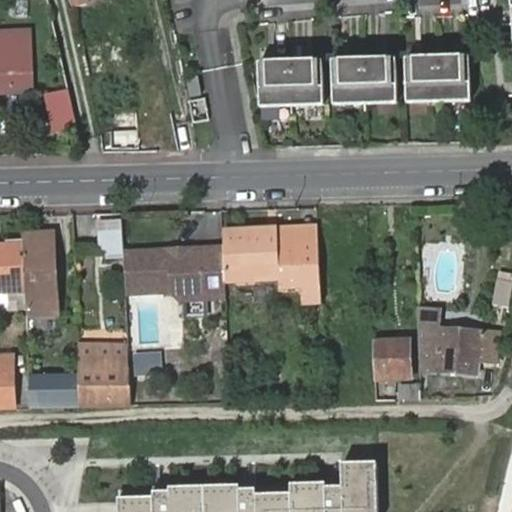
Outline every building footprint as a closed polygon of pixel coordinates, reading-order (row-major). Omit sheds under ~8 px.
[(0,97),(30,96),(28,35),(0,36),(0,97)] [(102,71),(98,45),(84,47),(88,73),(102,71)] [(470,101),(468,57),(405,59),(407,103),(470,101)] [(398,104),(396,60),(333,62),(334,106),(398,104)] [(325,106),(323,62),(260,65),(261,109),(325,106)] [(110,148),(137,147),(136,125),(135,106),(125,105),(118,85),(94,90),(104,135),(110,135),(110,148)] [(163,146),(179,146),(174,120),(162,120),(163,146)] [(136,125),(137,147),(146,147),(144,124),(136,125)] [(109,260),(125,260),(125,254),(123,222),(99,223),(100,240),(108,240),(109,260)] [(226,232),(228,283),(265,281),(266,278),(282,277),(282,291),(305,290),(305,304),(323,304),(320,235),(301,236),(300,229),(277,230),(278,237),(269,237),(269,231),(226,232)] [(27,315),(27,318),(58,317),(54,239),(23,241),(23,245),(26,294),(27,315)] [(0,295),(26,294),(23,245),(0,246),(0,295)] [(226,249),(125,254),(125,260),(127,296),(174,293),(184,302),(229,300),(228,286),(228,283),(226,249)] [(510,309),(511,297),(511,283),(499,281),(494,305),(510,309)] [(419,344),(420,372),(435,373),(477,376),(478,364),(499,365),(502,336),(441,332),(442,313),(418,311),(419,330),(419,344)] [(375,342),(376,383),(413,380),(410,339),(375,342)] [(129,346),(79,346),(79,360),(130,361),(129,346)] [(136,372),(159,372),(159,356),(135,356),(136,372)] [(12,358),(0,358),(0,406),(14,406),(12,358)] [(80,376),(81,409),(133,407),(131,375),(130,361),(79,360),(80,376)] [(36,377),(37,410),(81,409),(80,376),(36,377)] [(335,486),(118,492),(118,511),(377,511),(376,468),(341,469),(341,486),(335,486)]
